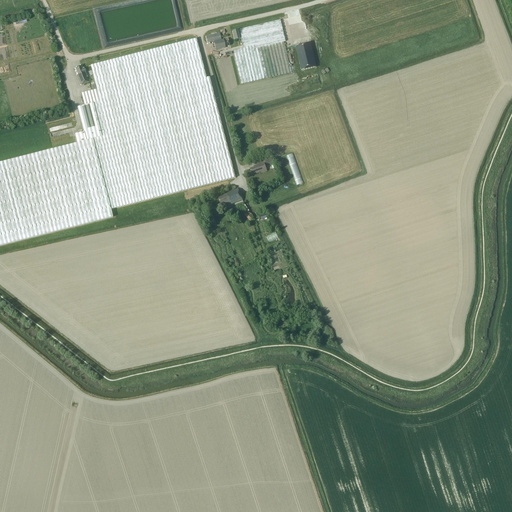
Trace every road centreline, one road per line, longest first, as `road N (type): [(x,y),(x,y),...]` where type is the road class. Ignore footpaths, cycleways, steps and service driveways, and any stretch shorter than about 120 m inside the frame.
road 1 (unclassified): [(198,29),(76,57),(41,0)]
road 2 (unclassified): [(238,167),(198,29)]
road 3 (unclassified): [(324,0),(198,29)]
